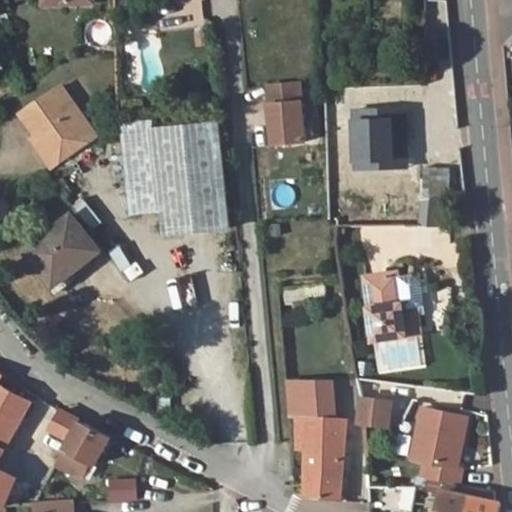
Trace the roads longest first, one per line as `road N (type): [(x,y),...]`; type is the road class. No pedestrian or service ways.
road 1 (residential): [(228,0),(271,492)]
road 2 (tertiary): [(511,444),(469,0)]
road 3 (unclassified): [(271,492),(62,387),(23,359),(0,328)]
